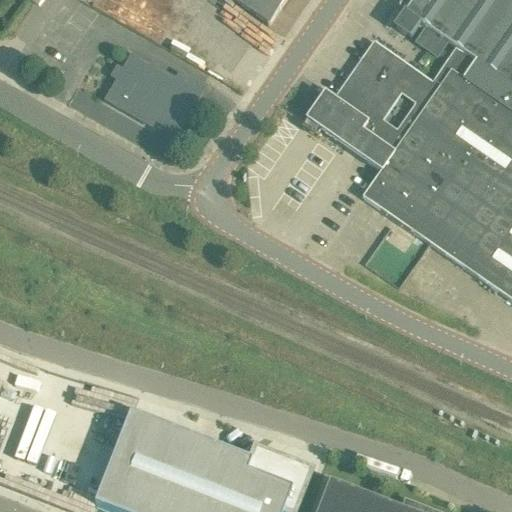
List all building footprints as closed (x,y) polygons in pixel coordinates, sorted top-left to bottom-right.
[(116,0),(146,27),(170,0),(116,0)] [(228,0),(271,29),(291,0),(228,0)] [(511,0),(418,0),(407,17),(406,16),(395,32),(410,43),(421,27),(425,30),(416,43),(439,59),(448,45),(456,51),(432,86),(374,45),(334,103),(326,97),(307,124),(308,124),(304,130),(317,139),(321,133),(381,175),(363,202),(511,305),(511,0)] [(112,80),(118,84),(107,103),(152,129),(155,123),(178,136),(204,91),(180,77),(176,84),(133,59),(124,74),(117,71),(112,80)] [(270,347),(232,329),(223,348),(261,366),(270,347)] [(134,419),(99,511),(100,511),(298,511),(312,478),(256,456),(253,464),(134,419)] [(401,511),(331,485),(320,511),(413,511),(408,510),(409,507),(405,505),(402,511),(401,511)]
